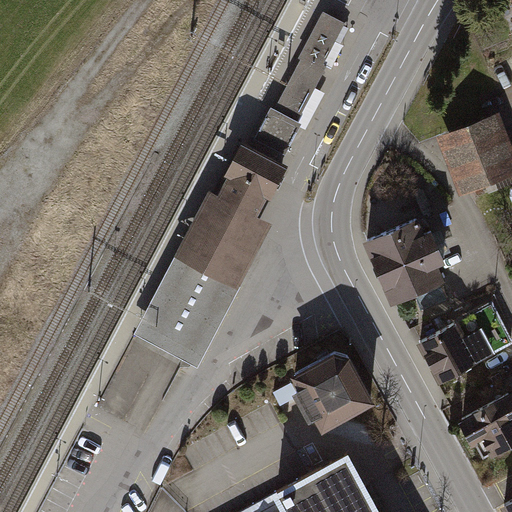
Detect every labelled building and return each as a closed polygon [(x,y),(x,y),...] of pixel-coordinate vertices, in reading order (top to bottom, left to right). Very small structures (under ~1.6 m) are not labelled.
[(301,58),(275,108),(298,120),(327,64),(324,63),(346,21),(323,9),(299,57),(301,58)] [(302,121),(298,120),(275,108),(271,106),(268,111),(255,137),(286,153),(302,121)] [(511,149),(499,117),(440,141),(464,201),(511,181),(511,149)] [(241,141),(214,192),(220,195),(257,214),(259,208),(266,194),(271,197),(287,165),(284,163),(251,146),(241,141)] [(214,192),(211,191),(177,257),(188,263),(228,284),(238,289),(272,222),(257,214),(220,195),(214,192)] [(414,216),(360,239),(388,302),(443,278),(436,263),(442,260),(428,228),(420,231),(414,216)] [(197,366),(238,289),(228,284),(188,263),(177,257),(137,335),(191,363),(197,366)] [(511,331),(503,310),(421,346),(439,386),(511,353),(511,331)] [(336,349),(292,372),(322,429),(376,399),(350,352),(336,349)] [(511,392),(463,417),(484,457),(511,441),(511,392)] [(373,511),(344,457),(242,511),(373,511)]
